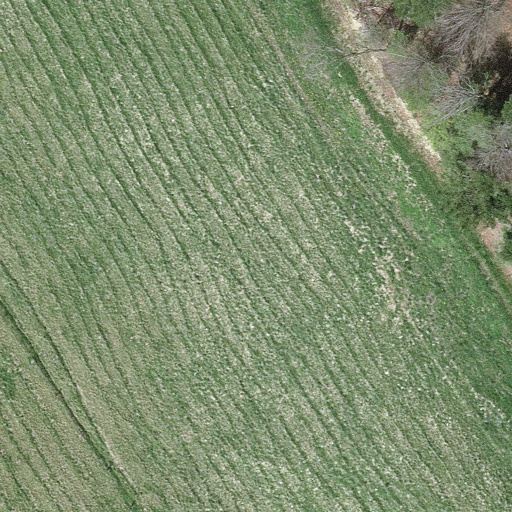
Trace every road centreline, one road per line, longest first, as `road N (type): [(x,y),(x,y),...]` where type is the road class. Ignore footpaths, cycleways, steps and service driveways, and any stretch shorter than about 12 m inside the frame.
road 1 (track): [(313,0),(511,309)]
road 2 (track): [(406,0),(511,82)]
